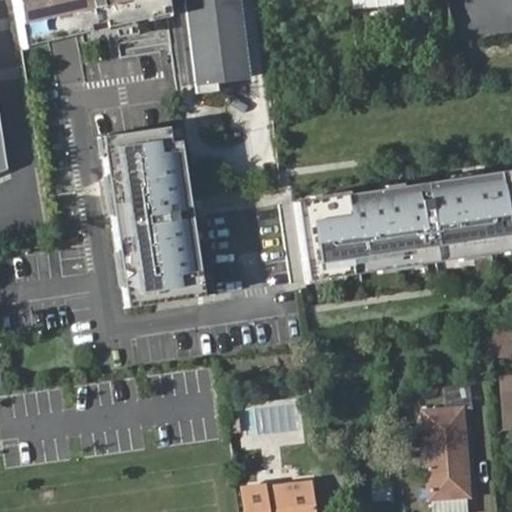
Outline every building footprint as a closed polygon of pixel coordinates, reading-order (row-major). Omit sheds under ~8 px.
[(12,0),(20,46),(64,39),(166,22),(162,0),(12,0)] [(182,0),(192,83),(247,77),(238,0),(182,0)] [(345,0),(347,10),(430,1),(430,0),(345,0)] [(178,126),(99,135),(124,309),(217,292),(203,216),(191,218),(178,126)] [(511,168),(417,181),(292,199),(305,281),(431,263),(511,251),(511,168)] [(511,334),(511,327),(487,329),(489,354),(511,353),(511,334)] [(428,500),(465,496),(456,408),(420,413),(428,500)] [(243,489),(245,511),(314,511),(311,481),(243,489)]
